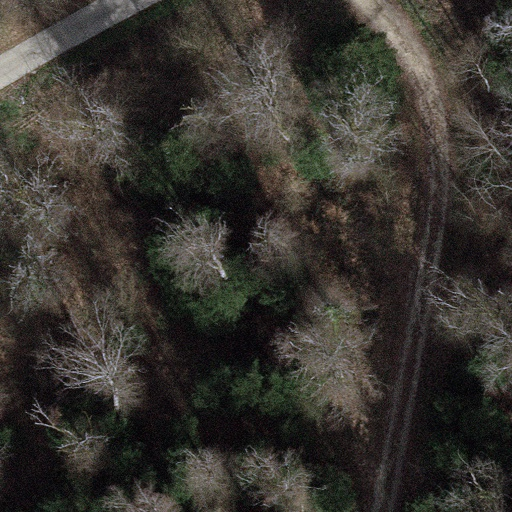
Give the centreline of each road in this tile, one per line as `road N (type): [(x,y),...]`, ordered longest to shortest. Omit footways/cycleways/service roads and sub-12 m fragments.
road 1 (track): [(369,0),(425,87),(437,142),(380,511)]
road 2 (track): [(0,64),(106,0)]
